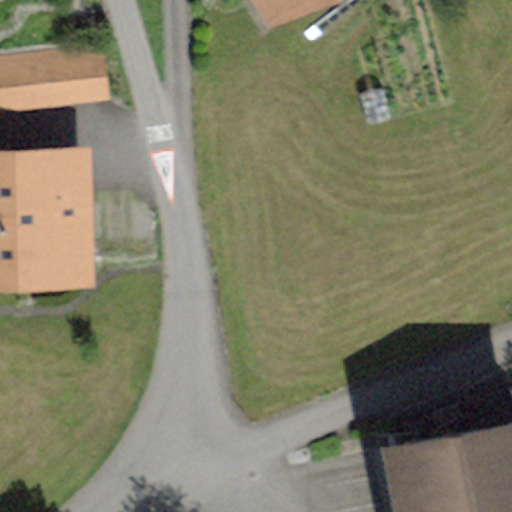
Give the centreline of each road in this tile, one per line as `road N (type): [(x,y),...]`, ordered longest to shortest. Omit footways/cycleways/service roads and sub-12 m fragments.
road 1 (residential): [(177,470),(511,331)]
road 2 (unclassified): [(177,470),(194,305),(182,182)]
road 3 (unclassified): [(182,182),(135,0)]
road 4 (residential): [(182,182),(178,0)]
